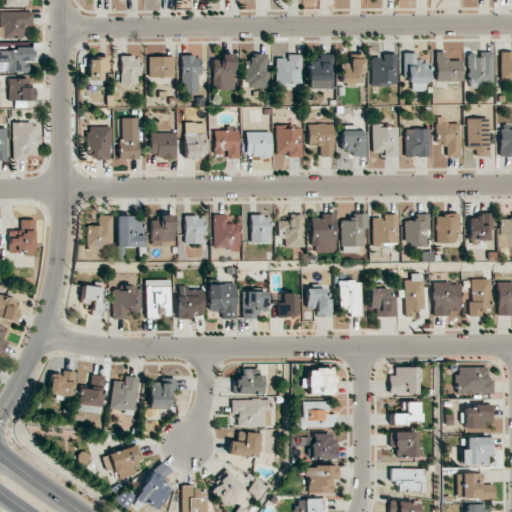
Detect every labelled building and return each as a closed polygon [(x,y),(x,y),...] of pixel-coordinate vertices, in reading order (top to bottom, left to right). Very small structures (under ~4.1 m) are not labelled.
[(31,11),(0,11),(0,37),(22,38),(21,26),(31,25),(31,11)] [(0,71),(26,72),(26,61),(31,61),(31,49),(0,48),(0,71)] [(499,80),(511,79),(511,51),(498,52),(499,80)] [(460,81),(460,61),(445,60),(445,52),(434,52),(434,81),(460,81)] [(492,53),(467,52),(467,85),(492,86),(492,53)] [(401,80),(410,80),(410,90),(419,90),(420,82),(426,83),(427,60),(415,59),(415,53),(402,53),(401,80)] [(210,60),(210,89),(233,89),(233,54),(220,54),(220,59),(210,60)] [(300,54),(285,55),(285,58),(274,58),(274,86),(301,85),(300,54)] [(308,89),(333,88),(332,54),(317,54),(317,61),(307,61),(308,89)] [(363,71),(363,54),(349,54),(349,63),(339,64),(339,84),(358,84),(358,71),(363,71)] [(370,57),(369,85),(395,86),(396,54),(381,54),(381,57),(370,57)] [(197,55),(179,56),(180,93),(198,93),(197,55)] [(138,83),(137,56),(118,56),(119,84),(138,83)] [(173,56),(146,57),(147,77),(173,76),(173,56)] [(267,57),(244,56),(243,87),(266,88),(267,57)] [(106,57),(86,58),(87,80),(101,80),(100,72),(107,72),(106,57)] [(30,78),(6,78),(6,101),(31,100),(30,78)] [(459,156),(458,123),(444,123),(444,116),(434,117),(435,145),(445,144),(445,157),(459,156)] [(138,159),(137,117),(119,118),(119,159),(138,159)] [(474,156),(487,156),(487,119),(465,119),(465,150),(474,150),(474,156)] [(10,123),(11,160),(27,160),(27,155),(39,154),(38,122),(10,123)] [(182,158),(204,158),(205,122),(182,122),(182,158)] [(497,127),(498,157),(511,155),(511,122),(510,123),(510,126),(497,127)] [(306,124),(306,146),(318,146),(318,157),(332,157),(332,123),(306,124)] [(355,125),(340,125),(340,150),(349,150),(349,156),(364,156),(365,130),(355,130),(355,125)] [(396,155),(397,126),(371,125),(370,154),(396,155)] [(110,126),(85,126),(86,153),(93,153),(93,159),(110,159),(110,126)] [(301,127),(274,126),(274,153),(286,153),(286,157),(300,157),(301,127)] [(237,158),(237,128),(212,128),(212,154),(224,154),(224,159),(237,158)] [(428,157),(427,128),(403,129),(404,157),(428,157)] [(174,133),(148,132),(148,157),(174,157),(174,133)] [(244,132),(244,156),(270,156),(269,132),(244,132)] [(511,246),(511,212),(509,212),(509,219),(497,219),(496,246),(511,246)] [(310,217),(309,252),(333,253),(334,214),(320,213),(320,218),(310,217)] [(426,213),(415,214),(415,219),(402,220),(402,246),(427,245),(426,213)] [(212,249),(237,249),(237,223),(226,223),(225,214),(211,215),(212,249)] [(301,247),(301,214),(285,214),(285,220),(275,220),(275,239),(282,239),(282,247),(301,247)] [(339,253),(362,253),(362,214),(349,214),(349,221),(339,221),(339,253)] [(370,218),(370,244),(396,244),(396,214),(382,214),(382,217),(370,218)] [(458,230),(457,214),(433,215),(434,243),(454,242),(453,230),(458,230)] [(111,216),(96,215),(96,225),(84,225),(84,249),(110,250),(111,216)] [(267,242),(267,215),(248,215),(248,242),(267,242)] [(485,240),(486,229),(491,229),(491,216),(467,215),(466,240),(485,240)] [(116,247),(142,247),(142,220),(130,220),(130,216),(115,216),(116,247)] [(160,245),(160,241),(173,240),(172,216),(148,217),(149,246),(160,245)] [(183,216),(183,243),(202,243),(202,216),(183,216)] [(33,219),(18,219),(18,230),(7,230),(7,252),(23,252),(23,256),(33,255),(33,219)] [(423,309),(422,273),(410,274),(410,280),(403,280),(404,317),(415,316),(415,309),(423,309)] [(489,308),(488,278),(468,279),(469,316),(480,316),(480,309),(489,308)] [(144,316),(169,316),(169,280),(144,280),(144,316)] [(360,315),(360,281),(337,281),(337,308),(346,308),(346,315),(360,315)] [(458,282),(431,283),(432,316),(446,316),(446,311),(458,310),(458,282)] [(511,282),(496,282),(495,315),(510,315),(510,310),(511,310),(511,282)] [(234,283),(207,284),(208,311),(219,311),(219,319),(235,318),(234,283)] [(80,304),(90,304),(90,313),(100,313),(101,286),(81,286),(80,304)] [(111,289),(111,319),(125,319),(125,312),(138,312),(138,286),(122,286),(122,289),(111,289)] [(202,288),(176,288),(176,319),(189,319),(189,313),(203,313),(202,288)] [(305,308),(314,308),(314,317),(328,317),(328,298),(325,298),(325,288),(304,288),(305,308)] [(392,316),(392,299),(388,299),(388,288),(369,288),(369,308),(375,308),(375,316),(392,316)] [(241,319),(257,318),(256,311),(266,311),(265,290),(240,291),(241,319)] [(275,303),(276,317),(295,317),(294,293),(281,293),(282,303),(275,303)] [(15,299),(0,294),(0,317),(14,321),(17,309),(13,308),(15,299)] [(417,393),(416,367),(393,367),(393,375),(387,375),(387,393),(417,393)] [(485,367),(453,367),(453,394),(490,393),(490,380),(485,380),(485,367)] [(251,368),(238,369),(239,379),(231,379),(232,394),(262,393),(262,375),(251,375),(251,368)] [(333,393),(332,368),(305,369),(305,378),(302,378),(302,384),(304,384),(304,394),(333,393)] [(62,375),(48,374),(48,395),(72,396),(72,371),(62,371),(62,375)] [(100,413),(102,375),(89,374),(88,388),(78,388),(77,411),(100,413)] [(111,381),(110,409),(124,410),(124,414),(135,415),(136,377),(123,376),(123,382),(111,381)] [(168,391),(174,391),(173,378),(158,378),(158,382),(147,382),(148,408),(169,407),(168,391)] [(235,426),(268,426),(268,400),(229,399),(229,414),(236,414),(235,426)] [(295,427),(334,426),(334,414),(326,414),(326,401),(299,401),(300,417),(294,417),(295,427)] [(419,402),(399,402),(399,411),(389,411),(389,423),(420,422),(419,402)] [(490,422),(489,405),(459,406),(460,429),(482,428),(482,422),(490,422)] [(416,431),(387,432),(388,446),(394,446),(394,456),(416,456),(416,431)] [(227,441),(227,456),(257,457),(258,432),(236,432),(235,441),(227,441)] [(333,434),(308,433),(308,458),(333,458),(333,434)] [(458,464),(489,464),(489,437),(463,437),(463,449),(458,449),(458,464)] [(100,454),(104,470),(113,468),(116,479),(130,476),(127,465),(141,461),(137,445),(100,454)] [(158,510),(169,488),(161,484),(169,468),(155,460),(134,500),(143,504),(144,502),(158,510)] [(335,466),(304,466),(304,493),(330,493),(330,479),(335,480),(335,466)] [(424,469),(388,468),(388,480),(396,480),(395,491),(424,492),(424,469)] [(244,492),(228,470),(209,485),(225,507),(244,492)] [(453,473),(454,498),(491,497),(491,484),(480,484),(480,473),(453,473)] [(246,491),(258,498),(266,487),(254,479),(246,491)] [(205,511),(205,492),(196,492),(196,486),(180,486),(180,511),(205,511)] [(295,511),(318,511),(318,499),(295,499),(295,511)] [(387,511),(416,511),(418,503),(388,500),(387,511)]
